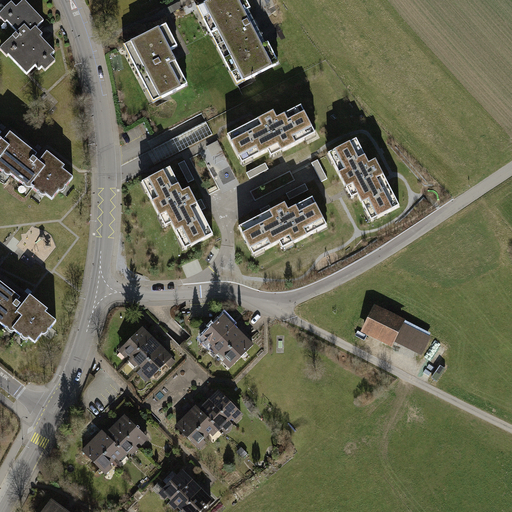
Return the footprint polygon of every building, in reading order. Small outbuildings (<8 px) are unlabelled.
[(43,24),(17,0),(16,0),(0,17),(0,25),(17,41),(3,56),(33,84),(59,57),(35,34),(43,24)] [(240,0),(220,0),(198,12),(239,90),(278,69),(240,0)] [(189,92),(160,33),(126,50),(155,109),(189,92)] [(277,162),(321,138),(305,107),(280,120),(277,114),(231,138),(246,167),(272,153),(277,162)] [(0,168),(8,175),(29,148),(9,134),(3,142),(0,139),(0,135),(2,133),(0,132),(0,168)] [(211,158),(224,152),(218,140),(205,146),(211,158)] [(356,143),(325,158),(347,204),(356,199),(369,226),(399,211),(375,165),(369,168),(356,143)] [(31,186),(50,200),(73,176),(63,170),(67,167),(45,151),(39,161),(35,158),(38,154),(29,148),(8,175),(27,188),(31,186)] [(319,161),(312,164),(323,183),(329,180),(319,161)] [(172,171),(141,187),(164,232),(172,228),(185,254),(215,240),(192,193),(185,196),(172,171)] [(304,179),(285,184),(286,190),(306,185),(304,179)] [(290,199),(310,191),(308,185),(288,193),(290,199)] [(287,255),(332,231),(316,201),(291,214),(287,207),(241,231),(257,260),(283,247),(287,255)] [(0,282),(0,323),(6,328),(25,301),(0,282)] [(31,296),(6,328),(33,346),(55,321),(44,314),(49,309),(31,296)] [(373,307),(362,331),(393,347),(405,323),(373,307)] [(223,318),(200,342),(209,351),(232,327),(223,318)] [(232,327),(209,351),(219,361),(242,336),(232,327)] [(153,342),(143,332),(119,354),(129,364),(153,342)] [(242,336),(219,361),(229,371),(253,346),(242,336)] [(153,342),(129,364),(138,373),(161,350),(153,342)] [(161,350),(138,373),(146,382),(170,359),(161,350)] [(241,415),(219,392),(209,401),(230,424),(241,415)] [(221,432),(230,424),(209,401),(200,409),(219,430),(221,432)] [(219,430),(200,409),(197,406),(187,416),(209,440),(219,430)] [(126,416),(116,425),(137,447),(147,438),(126,416)] [(198,450),(209,440),(187,416),(176,426),(198,450)] [(116,425),(107,434),(127,456),(137,447),(116,425)] [(94,441),(117,465),(127,456),(107,434),(104,432),(94,441)] [(117,465),(94,441),(83,451),(106,475),(117,465)] [(190,482),(181,473),(162,492),(171,502),(190,482)] [(190,482),(171,502),(180,510),(199,491),(190,482)] [(199,491),(180,510),(182,511),(199,511),(210,501),(199,491)] [(64,511),(52,502),(44,511),(64,511)]
